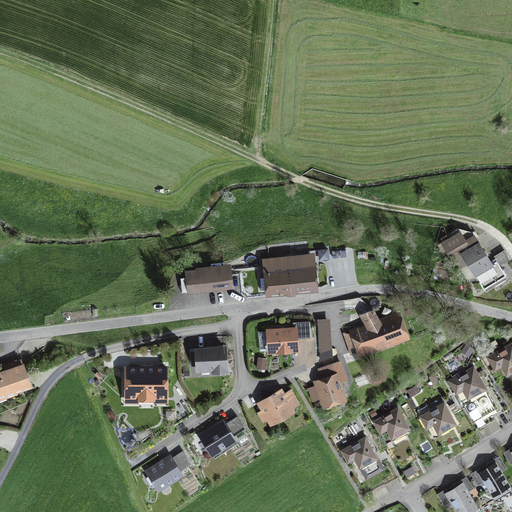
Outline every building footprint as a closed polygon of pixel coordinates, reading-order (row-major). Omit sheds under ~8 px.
[(443,244),(448,252),(457,246),(465,242),(460,233),(443,244)] [(483,290),(506,277),(497,262),(492,264),(474,236),(465,242),(457,246),(462,254),(455,258),(461,268),(468,263),(483,290)] [(287,257),(291,291),(313,288),(309,258),(321,256),(321,250),(305,252),(305,255),(287,257)] [(269,289),(269,293),(291,291),(287,257),(266,259),(262,260),(260,262),(261,265),(263,266),(266,266),(268,277),(259,278),(261,290),(269,289)] [(214,271),(216,287),(231,286),(229,269),(214,271)] [(201,289),(216,287),(214,271),(199,273),(201,289)] [(201,289),(199,273),(190,274),(188,277),(190,290),(201,289)] [(343,333),(351,354),(402,335),(396,318),(378,324),(372,312),(363,315),(370,327),(352,334),(343,333)] [(328,320),(318,321),(320,346),(329,341),(328,320)] [(295,328),(295,338),(308,337),(307,324),(294,325),(295,328)] [(295,338),(295,328),(269,330),(270,351),(296,349),(295,338)] [(511,344),(490,357),(495,367),(499,364),(505,374),(511,369),(511,344)] [(225,348),(197,350),(198,370),(213,369),(214,371),(226,370),(225,348)] [(0,393),(30,384),(23,364),(0,372),(0,393)] [(165,368),(127,368),(127,396),(139,396),(139,402),(153,402),(153,396),(165,396),(165,368)] [(473,368),(451,381),(470,414),(477,410),(480,416),(496,407),(482,383),(486,380),(483,375),(478,377),(473,368)] [(316,382),(324,405),(344,398),(336,375),(316,382)] [(419,389),(411,394),(414,400),(423,396),(419,389)] [(271,421),(291,409),(281,391),(260,403),(271,421)] [(422,416),(432,435),(454,422),(444,403),(422,416)] [(375,421),(381,431),(383,429),(388,437),(392,435),(393,436),(408,427),(397,409),(375,421)] [(212,453),(235,438),(233,435),(245,428),(237,416),(225,424),(224,421),(201,436),(212,453)] [(343,450),(348,460),(355,456),(367,477),(383,468),(370,447),(377,444),(371,434),(343,450)] [(159,488),(181,473),(179,470),(191,462),(183,451),(172,459),(170,456),(148,471),(159,488)] [(480,472),(494,495),(509,486),(495,463),(481,472),(480,472)] [(447,493),(459,511),(466,511),(476,507),(462,484),(447,493)]
